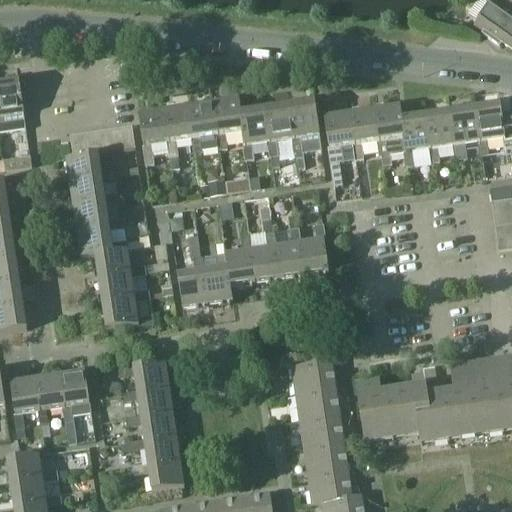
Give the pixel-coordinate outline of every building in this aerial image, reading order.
[(511,2),(509,0),(487,0),(492,3),(473,29),(500,48),(502,45),(511,51),(511,2)] [(0,136),(27,133),(19,85),(0,88),(0,136)] [(238,103),(213,107),(217,139),(215,139),(217,152),(218,154),(226,153),(224,138),(242,136),(240,116),(238,103)] [(321,153),(314,105),(288,109),(293,142),(291,142),(293,157),(296,156),(298,172),(305,171),(303,156),(321,153)] [(213,107),(188,110),(193,143),(191,143),(193,158),(201,157),(201,154),(217,152),(215,139),(217,139),(213,107)] [(288,109),(264,112),(269,145),(267,145),(269,161),(270,161),(272,170),(279,169),(276,144),(291,142),(293,142),(288,109)] [(511,117),(502,119),(500,109),(475,112),(480,144),(477,144),(479,159),(488,158),(486,143),(504,141),(505,147),(511,145),(511,117)] [(188,110),(164,114),(168,146),(166,146),(167,156),(169,173),(179,172),(175,145),(191,143),(193,143),(188,110)] [(392,169),(390,158),(403,156),(403,154),(404,154),(403,141),(401,123),(399,110),(373,113),(378,145),(376,145),(378,161),(381,160),(383,170),(392,169)] [(269,145),(264,112),(240,116),(242,136),(244,148),(242,149),(244,164),(253,163),(250,147),(267,145),(269,145)] [(475,112),(450,116),(455,147),(452,147),(454,162),(464,161),(462,146),(477,144),(480,144),(475,112)] [(373,113),(349,117),(353,148),(351,148),(354,164),(363,162),(361,148),(376,145),(378,145),(373,113)] [(168,146),(164,114),(139,117),(144,150),(142,150),(145,169),(153,168),(152,158),(167,156),(166,146),(168,146)] [(455,147),(450,116),(426,119),(430,150),(428,151),(430,166),(439,164),(437,150),(452,147),(455,147)] [(349,117),(324,120),(328,152),(327,152),(333,190),(343,188),(339,166),(344,165),(341,150),(351,148),(353,148),(349,117)] [(426,119),(401,123),(403,141),(404,154),(403,154),(403,156),(405,169),(414,168),(412,153),(428,151),(430,150),(426,119)] [(135,153),(131,130),(119,131),(122,155),(135,153)] [(110,156),(122,155),(119,131),(107,133),(110,156)] [(110,156),(107,133),(94,135),(98,158),(110,156)] [(94,135),(82,137),(85,160),(98,158),(94,135)] [(82,137),(70,138),(73,162),(85,160),(82,137)] [(73,162),(65,163),(69,189),(101,184),(101,185),(117,183),(116,181),(139,178),(138,170),(115,174),(100,176),(98,158),(85,160),(73,162)] [(31,171),(29,160),(18,161),(20,173),(31,171)] [(6,175),(20,173),(18,161),(4,164),(6,175)] [(249,183),(251,195),(261,193),(259,181),(249,183)] [(208,188),(199,189),(202,202),(211,201),(213,201),(227,199),(226,189),(226,186),(225,182),(207,185),(208,188)] [(249,183),(240,184),(242,196),(251,195),(249,183)] [(101,184),(69,189),(73,213),(105,208),(105,210),(120,207),(119,199),(104,202),(101,185),(101,184)] [(489,192),(489,193),(491,204),(511,200),(511,189),(489,192)] [(511,200),(491,204),(493,217),(511,214),(511,200)] [(73,213),(76,238),(108,233),(109,234),(124,232),(123,224),(107,226),(105,210),(105,208),(73,213)] [(0,236),(11,235),(7,211),(0,212),(0,236)] [(511,226),(511,214),(493,217),(494,229),(511,226)] [(275,251),(273,251),(278,282),(302,278),(297,248),(300,247),(296,219),(288,220),(290,233),(287,233),(289,249),(275,251)] [(184,221),(170,222),(172,235),(185,233),(184,221)] [(265,237),(249,239),(251,254),(249,255),(254,285),(278,282),(273,251),(275,251),(273,234),(271,222),(263,223),(264,236),(265,237)] [(511,238),(511,226),(494,229),(496,241),(511,238)] [(314,229),(316,245),(300,247),(297,248),(302,278),(327,275),(323,243),(325,243),(323,228),(314,229)] [(76,238),(80,263),(94,261),(126,256),(127,255),(126,246),(111,248),(109,234),(108,233),(76,238)] [(0,261),(15,259),(11,235),(0,236),(0,261)] [(498,253),(511,251),(511,238),(496,241),(498,253)] [(239,240),(242,256),(225,258),(229,289),(254,285),(249,255),(251,254),(249,239),(239,240)] [(126,256),(94,261),(97,285),(130,281),(146,279),(170,275),(169,267),(144,271),(129,273),(126,256)] [(214,259),(201,261),(203,277),(202,277),(207,308),(232,304),(229,289),(225,258),(225,257),(214,259)] [(0,286),(18,284),(15,259),(0,261),(0,286)] [(176,280),(181,312),(207,308),(202,277),(203,277),(201,261),(192,262),(194,278),(176,280)] [(148,294),(132,297),(130,281),(97,285),(101,309),(134,304),(133,306),(150,304),(148,294)] [(0,312),(22,309),(18,284),(0,286),(0,312)] [(136,321),(133,306),(134,304),(101,309),(104,334),(137,329),(137,330),(153,328),(151,318),(136,321)] [(0,338),(26,334),(26,333),(22,309),(0,312),(0,338)] [(427,396),(426,389),(381,396),(380,384),(355,388),(364,447),(419,438),(420,448),(511,433),(511,358),(450,368),(454,392),(427,396)] [(292,371),(296,398),(336,393),(332,365),(292,371)] [(136,379),(138,394),(138,395),(170,391),(167,366),(134,371),(134,368),(119,370),(120,381),(136,379)] [(434,370),(423,371),(425,385),(436,383),(434,370)] [(84,375),(58,379),(63,411),(61,412),(64,426),(65,426),(73,425),(72,420),(91,417),(89,408),(84,375)] [(58,379),(33,383),(38,415),(37,415),(40,430),(41,430),(43,441),(50,439),(46,414),(61,412),(63,411),(58,379)] [(9,387),(8,387),(14,419),(13,419),(15,434),(16,433),(18,443),(25,442),(21,418),(37,415),(38,415),(33,383),(9,387)] [(170,391),(138,395),(138,394),(123,396),(124,398),(125,405),(140,403),(142,418),(142,420),(174,415),(170,391)] [(340,420),(336,393),(296,398),(300,426),(340,420)] [(144,427),(146,443),(146,444),(178,440),(174,415),(142,420),(142,418),(127,421),(129,430),(144,427)] [(304,453),(344,447),(340,420),(300,426),(304,453)] [(73,425),(65,426),(69,447),(76,446),(73,425)] [(148,452),(150,467),(150,469),(182,465),(178,440),(146,444),(146,443),(131,445),(132,454),(148,452)] [(348,474),(344,447),(304,453),(308,480),(348,474)] [(40,458),(6,463),(10,488),(44,483),(44,486),(58,483),(57,474),(43,477),(40,458)] [(186,491),(182,465),(150,469),(150,467),(135,470),(136,479),(151,477),(154,495),(186,491)] [(362,500),(352,501),(348,474),(308,480),(313,509),(322,508),(322,506),(362,500)] [(46,501),(44,486),(44,483),(10,488),(13,511),(20,511),(47,508),(48,510),(62,508),(61,499),(46,501)] [(95,494),(84,496),(85,503),(96,501),(97,501),(96,494),(95,494)] [(273,511),(271,497),(243,501),(244,511),(273,511)] [(364,511),(362,500),(322,506),(322,508),(322,511),(364,511)] [(244,511),(243,501),(215,505),(216,511),(244,511)]
